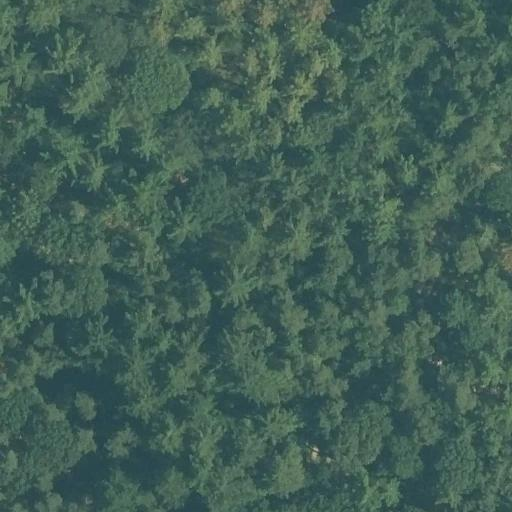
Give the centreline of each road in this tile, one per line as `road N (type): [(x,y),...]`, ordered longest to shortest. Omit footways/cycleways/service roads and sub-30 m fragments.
road 1 (unclassified): [(302,511),(474,193),(511,151)]
road 2 (track): [(0,408),(36,434),(95,511)]
